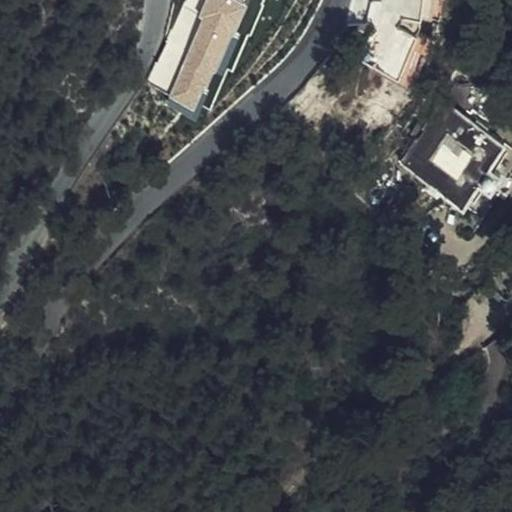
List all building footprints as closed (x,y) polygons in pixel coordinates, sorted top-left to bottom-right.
[(201,112),(243,0),(184,0),(153,82),(174,90),(170,100),(201,112)] [(442,12),(443,0),(424,0),(423,9),(442,12)] [(426,80),(424,15),(372,17),(373,66),(395,65),(395,81),(426,80)] [(464,204),(479,179),(487,164),(502,141),(483,129),(485,124),(469,115),(466,119),(437,102),(420,132),(411,127),(405,137),(413,141),(405,154),(399,152),(395,158),(401,162),(398,167),(426,182),(421,189),(436,198),(440,191),(464,204)] [(487,164),(479,179),(492,186),(500,171),(487,164)]
